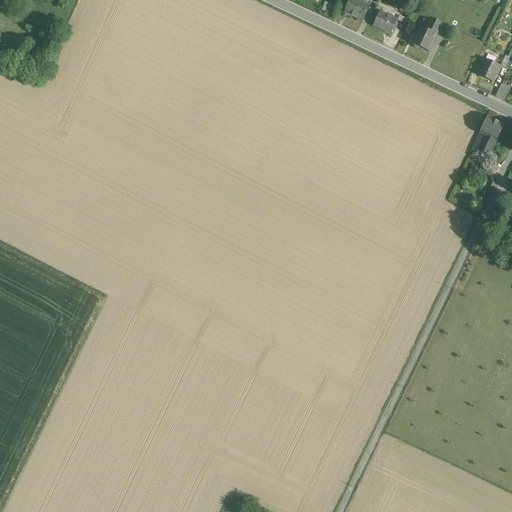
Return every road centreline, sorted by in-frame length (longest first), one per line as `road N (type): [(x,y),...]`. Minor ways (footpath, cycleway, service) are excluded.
road 1 (residential): [(511,155),(342,511)]
road 2 (tertiary): [(511,111),(272,0)]
